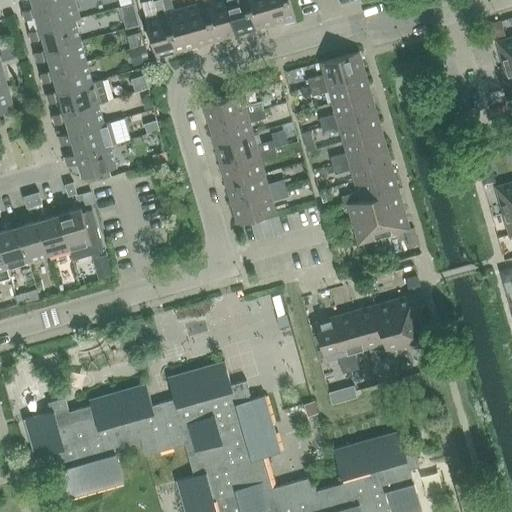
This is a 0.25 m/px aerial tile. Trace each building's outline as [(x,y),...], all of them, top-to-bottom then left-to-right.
[(41,30),(75,20),(81,18),(75,0),(66,0),(35,9),(35,8),(24,11),(26,20),(38,16),(41,29),(41,30)] [(66,0),(32,0),(35,8),(35,9),(66,0)] [(157,57),(177,51),(162,0),(157,0),(154,1),(158,15),(146,18),(157,57)] [(162,0),(177,51),(197,46),(186,7),(175,10),(171,0),(162,0)] [(186,7),(197,46),(217,40),(205,0),(196,0),(197,4),(186,7)] [(205,0),(217,40),(236,35),(226,0),(205,0)] [(226,0),(236,35),(256,29),(247,0),(226,0)] [(275,23),(268,0),(247,0),(256,29),(275,23)] [(268,0),(275,23),(296,18),(290,0),(268,0)] [(137,16),(125,19),(127,28),(139,24),(137,16)] [(43,37),(47,49),(47,50),(81,41),(75,20),(41,30),(41,29),(30,32),(32,40),(43,37)] [(502,21),(487,25),(492,41),(507,36),(502,21)] [(140,32),(127,35),(131,48),(143,44),(140,32)] [(511,37),(497,41),(504,67),(511,64),(511,37)] [(47,50),(47,49),(36,53),(38,61),(49,58),(53,70),(53,71),(87,62),(81,41),(47,50)] [(145,46),(129,50),(134,65),(149,61),(145,46)] [(308,79),(311,87),(365,72),(359,51),(321,62),(325,74),(308,79)] [(87,62),(53,71),(53,70),(42,73),(44,82),(55,79),(59,91),(59,92),(93,82),(87,62)] [(333,102),(371,91),(365,72),(311,87),(313,96),(329,91),(333,102)] [(144,76),(132,79),(133,82),(135,91),(147,87),(148,87),(147,84),(145,75),(144,76)] [(61,99),(65,112),(65,113),(99,103),(108,100),(102,80),(93,82),(59,92),(59,91),(48,94),(50,103),(61,99)] [(291,91),(292,91),(300,88),(298,80),(289,83),(291,91)] [(7,104),(12,102),(8,87),(0,89),(0,124),(1,125),(0,121),(0,112),(8,110),(7,104)] [(371,91),(333,102),(336,113),(319,118),(322,126),(376,111),(371,91)] [(242,93),(204,104),(210,125),(264,109),(262,101),(245,105),(242,93)] [(149,97),(142,99),(145,110),(152,107),(149,97)] [(269,97),(263,99),(265,107),(271,106),(269,97)] [(67,120),(71,133),(105,124),(99,103),(65,113),(65,112),(54,115),(56,123),(67,120)] [(264,109),(210,125),(215,144),(253,133),(250,122),(266,117),(264,109)] [(344,142),(382,131),(376,111),(322,126),(324,135),(340,130),(344,142)] [(156,120),(145,124),(148,134),(159,130),(156,120)] [(116,143),(110,122),(105,124),(71,133),(59,136),(62,144),(73,141),(77,153),(77,154),(111,145),(116,143)] [(166,131),(153,136),(157,149),(171,145),(166,131)] [(382,131),(344,142),(347,153),(331,157),(333,166),(388,150),(382,131)] [(284,132),(273,135),(276,147),(287,143),(284,132)] [(253,133),(215,144),(221,164),(275,148),(273,140),(257,145),(253,133)] [(77,154),(77,153),(65,156),(68,165),(79,162),(83,177),(117,166),(111,145),(77,154)] [(226,183),(265,173),(261,161),(278,157),(275,148),(221,164),(226,183)] [(388,150),(333,166),(335,174),(352,169),(355,181),(393,170),(388,150)] [(348,204),(373,197),(399,190),(393,170),(355,181),(358,192),(342,197),(344,206),(348,205),(348,204)] [(492,170),(481,173),(484,184),(495,181),(492,170)] [(265,173),(226,183),(232,203),(286,187),(284,179),(268,184),(265,173)] [(503,212),(511,209),(511,181),(496,186),(503,212)] [(74,182),(65,184),(69,196),(77,193),(74,182)] [(289,196),(286,187),(232,203),(238,223),(276,212),(273,200),(289,196)] [(399,190),(373,197),(384,236),(406,230),(410,229),(399,190)] [(32,194),(35,206),(43,204),(39,192),(32,194)] [(35,206),(32,194),(24,196),(27,208),(35,206)] [(348,204),(348,205),(359,244),(384,236),(373,197),(348,204)] [(60,215),(70,248),(91,242),(82,208),(60,215)] [(511,209),(503,212),(510,238),(511,237),(511,209)] [(39,221),(49,254),(70,248),(60,215),(39,221)] [(49,254),(39,221),(18,227),(28,260),(49,254)] [(28,260),(18,227),(0,231),(0,240),(7,266),(28,260)] [(410,229),(406,230),(410,244),(418,242),(414,228),(410,229)] [(0,278),(10,276),(7,266),(0,240),(0,278)] [(107,254),(93,259),(99,278),(113,274),(107,254)] [(410,293),(421,290),(417,275),(406,278),(410,293)] [(36,289),(16,295),(19,305),(21,304),(39,299),(36,289)] [(375,305),(382,331),(422,319),(415,293),(375,305)] [(390,356),(382,331),(375,305),(355,310),(366,349),(377,346),(382,362),(391,359),(390,356)] [(366,349),(355,310),(335,316),(351,371),(359,368),(355,352),(366,349)] [(351,371),(335,316),(315,322),(326,360),(338,357),(343,373),(351,371)] [(422,319),(382,331),(390,356),(425,346),(429,345),(422,319)] [(429,345),(425,346),(428,357),(440,354),(437,343),(429,345)] [(264,455),(264,456),(282,451),(266,395),(255,398),(250,379),(231,384),(225,360),(168,376),(174,398),(152,404),(146,383),(90,399),(91,404),(69,411),(65,397),(48,402),(51,411),(24,419),(35,457),(55,451),(68,498),(124,482),(114,448),(141,440),(145,455),(184,443),(193,474),(194,475),(264,455)] [(355,387),(342,391),(345,401),(358,397),(356,390),(355,387)] [(312,401),(304,403),(308,416),(318,413),(315,400),(312,401)] [(420,511),(422,511),(410,469),(421,466),(416,451),(406,455),(399,430),(333,449),(343,482),(316,490),(312,476),(273,487),(264,456),(264,455),(194,475),(193,474),(176,479),(185,511),(420,511)]
